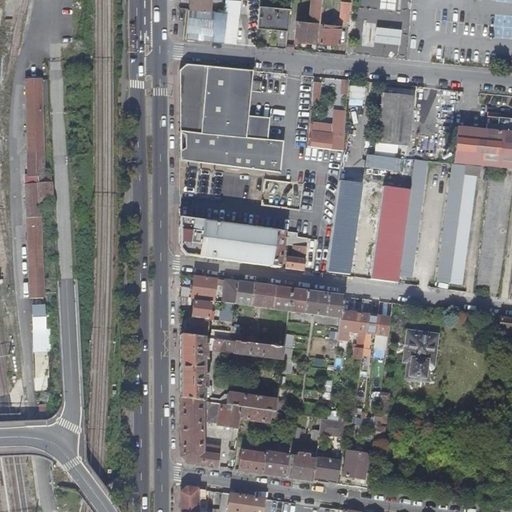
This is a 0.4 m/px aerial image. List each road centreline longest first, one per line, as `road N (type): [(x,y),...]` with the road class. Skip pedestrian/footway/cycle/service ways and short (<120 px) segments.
road 1 (primary): [(137,68),(140,511)]
road 2 (residential): [(511,311),(157,263)]
road 3 (residential): [(511,85),(159,51)]
road 4 (residential): [(428,511),(160,474)]
road 5 (primary): [(157,263),(159,51)]
road 6 (primary): [(160,474),(157,263)]
road 7 (secondary): [(107,511),(52,446),(0,440)]
